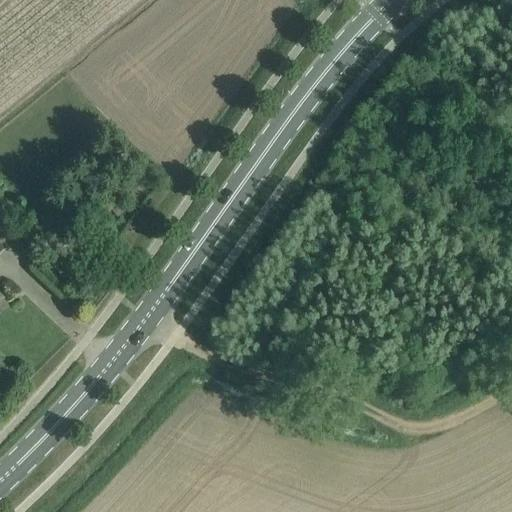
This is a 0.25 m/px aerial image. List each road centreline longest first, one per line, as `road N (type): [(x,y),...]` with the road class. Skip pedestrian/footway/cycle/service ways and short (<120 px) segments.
road 1 (primary): [(0,479),(147,317),(322,75),(393,0)]
road 2 (track): [(511,386),(415,427),(288,386),(176,334)]
